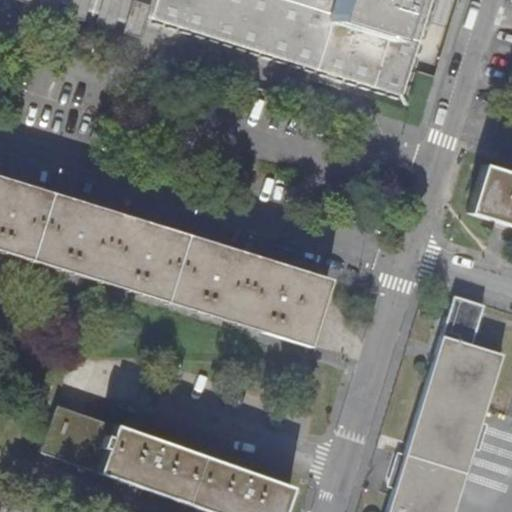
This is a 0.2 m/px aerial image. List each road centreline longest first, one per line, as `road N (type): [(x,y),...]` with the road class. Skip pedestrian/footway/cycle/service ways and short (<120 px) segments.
road 1 (residential): [(0,139),(403,265)]
road 2 (residential): [(407,252),(487,0)]
road 3 (residential): [(403,265),(326,511)]
